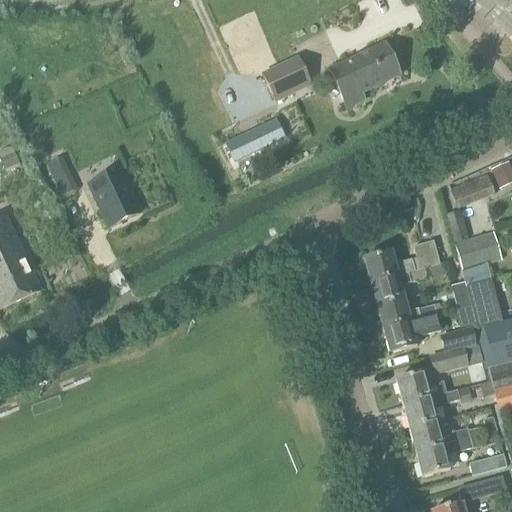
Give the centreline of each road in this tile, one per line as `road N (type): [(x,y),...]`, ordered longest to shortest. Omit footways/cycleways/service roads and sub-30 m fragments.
road 1 (residential): [(313,231),(26,361)]
road 2 (residential): [(386,511),(313,231)]
road 3 (residential): [(313,231),(511,136)]
